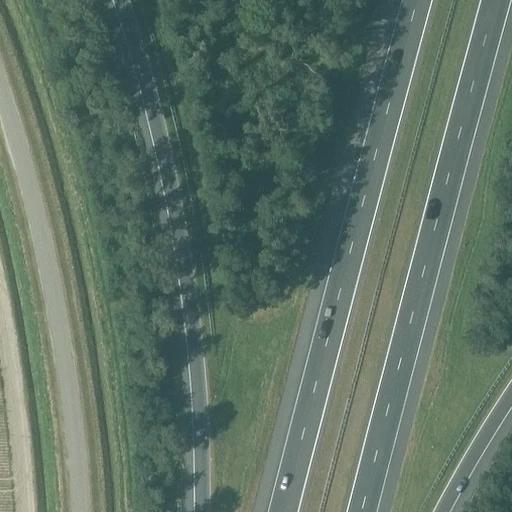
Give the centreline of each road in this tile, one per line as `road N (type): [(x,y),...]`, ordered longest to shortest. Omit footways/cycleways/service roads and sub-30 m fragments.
road 1 (motorway): [(416,0),(282,511)]
road 2 (motorway): [(360,511),(494,0)]
road 3 (motorway): [(118,0),(184,275),(199,511)]
road 4 (unclassified): [(79,511),(62,351),(0,92)]
road 5 (motorway): [(441,511),(511,392)]
